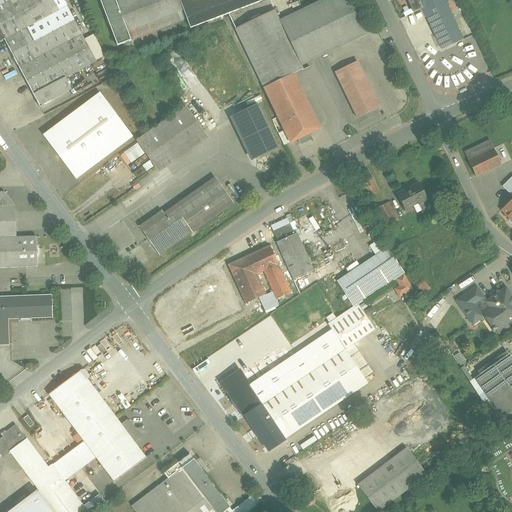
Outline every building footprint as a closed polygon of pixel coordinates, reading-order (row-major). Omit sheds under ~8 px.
[(63,0),(0,0),(0,41),(5,39),(40,106),(72,89),(66,77),(96,61),(63,0)] [(132,40),(116,0),(101,0),(118,45),(132,40)] [(181,0),(116,0),(132,40),(141,37),(144,44),(159,38),(157,31),(188,20),(189,19),(181,0)] [(181,0),(189,19),(188,20),(192,28),(264,0),(181,0)] [(350,0),(323,0),(280,20),(302,65),(368,34),(350,0)] [(407,0),(414,12),(422,8),(423,8),(419,0),(407,0)] [(419,0),(423,8),(422,8),(431,26),(452,16),(445,1),(447,0),(419,0)] [(275,9),(235,29),(264,88),(292,75),(304,69),(302,65),(280,20),(275,9)] [(452,16),(431,26),(442,49),(463,39),(452,16)] [(358,61),(336,72),(357,117),(379,106),(358,61)] [(305,101),(292,75),(265,88),(285,130),(291,142),(299,138),(301,143),(312,138),(309,133),(320,128),(307,100),(305,101)] [(100,93),(44,135),(77,179),(133,136),(100,93)] [(264,104),(235,118),(257,162),(285,149),(264,104)] [(187,106),(137,141),(154,165),(204,131),(187,106)] [(285,130),(279,133),(284,145),(291,142),(285,130)] [(495,149),(469,161),(477,177),(502,165),(495,149)] [(369,170),(355,178),(366,199),(380,191),(369,170)] [(180,205),(163,216),(160,212),(140,226),(160,255),(234,203),(220,183),(183,209),(180,205)] [(419,183),(398,194),(406,210),(427,199),(419,183)] [(5,193),(0,192),(0,237),(16,237),(15,207),(5,193)] [(511,199),(501,210),(511,221),(511,199)] [(390,203),(375,210),(384,229),(399,222),(390,203)] [(274,231),(279,242),(295,234),(290,223),(274,231)] [(314,270),(297,233),(295,234),(279,242),(277,243),(289,270),(282,273),(287,282),(294,279),(314,270)] [(16,237),(0,237),(0,267),(37,267),(36,237),(16,237)] [(269,246),(228,265),(246,303),(267,294),(257,274),(264,271),(274,292),(277,299),(291,292),(287,282),(282,273),(269,246)] [(388,248),(339,281),(355,306),(359,304),(404,273),(388,248)] [(404,275),(396,280),(400,286),(395,290),(400,297),(413,289),(404,275)] [(429,289),(422,280),(417,284),(424,293),(429,289)] [(478,287),(458,300),(473,322),(484,314),(479,307),(487,302),(486,300),(486,299),(478,287)] [(487,302),(479,307),(484,314),(494,329),(492,330),(494,331),(497,329),(500,334),(510,327),(507,323),(511,319),(511,299),(511,298),(511,297),(511,296),(511,295),(507,288),(487,302)] [(274,292),(260,299),(266,311),(279,305),(278,303),(276,300),(277,299),(274,292)] [(277,299),(276,300),(278,303),(293,295),(291,292),(277,299)] [(51,297),(0,298),(0,344),(8,344),(7,318),(22,317),(22,320),(30,320),(30,317),(52,316),(51,297)] [(355,306),(328,324),(332,330),(333,329),(346,349),(355,343),(376,329),(359,304),(355,306)] [(332,330),(249,386),(262,405),(346,349),(333,329),(332,330)] [(374,372),(355,343),(346,349),(365,378),(374,372)] [(346,349),(262,405),(285,439),(368,383),(365,378),(346,349)] [(511,413),(511,359),(509,355),(479,375),(508,417),(511,413)] [(81,370),(49,394),(84,441),(116,417),(88,379),(90,377),(84,370),(81,370)] [(262,405),(249,386),(243,390),(242,391),(240,393),(239,392),(234,396),(234,398),(241,409),(241,411),(244,415),(245,416),(262,405)] [(262,405),(245,416),(269,451),(285,440),(285,439),(262,405)] [(35,425),(28,416),(24,419),(30,428),(35,425)] [(122,425),(116,417),(84,441),(97,457),(115,481),(147,458),(135,442),(122,425)] [(141,436),(130,421),(128,421),(122,425),(135,442),(140,438),(141,436)] [(16,425),(7,432),(6,431),(2,434),(4,437),(0,439),(0,452),(3,457),(11,452),(11,451),(27,439),(16,425)] [(49,467),(27,439),(11,451),(11,452),(56,511),(89,511),(85,506),(66,480),(54,464),(53,464),(49,467)] [(84,441),(54,464),(66,480),(97,457),(84,441)] [(408,449),(359,485),(379,511),(428,475),(408,449)] [(215,511),(182,468),(194,459),(190,454),(164,473),(168,479),(132,507),(135,511),(215,511)] [(223,511),(230,507),(194,459),(182,468),(215,511),(223,511)] [(56,511),(39,489),(8,511),(56,511)] [(100,494),(85,506),(89,511),(91,511),(95,509),(106,501),(100,494)]
